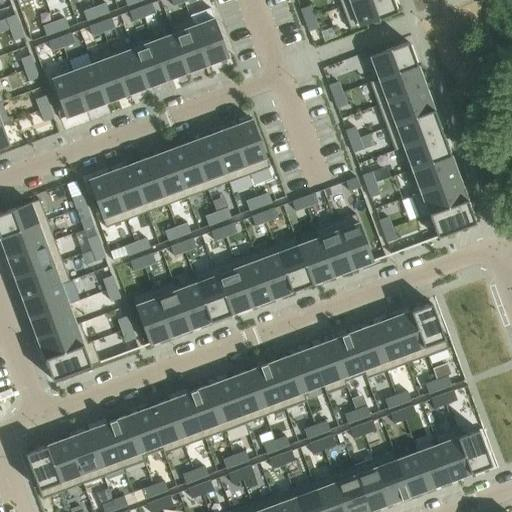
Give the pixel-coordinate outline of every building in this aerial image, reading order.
[(393,0),(360,0),(342,7),(351,30),(398,13),(393,0)] [(106,4),(95,8),(98,17),(109,13),(106,4)] [(152,4),(141,8),(144,18),(156,13),(152,4)] [(310,6),(301,9),(305,20),(314,17),(310,6)] [(95,8),(83,12),(87,21),(98,17),(95,8)] [(141,8),(130,13),(133,22),(144,18),(141,8)] [(16,15),(6,18),(11,30),(20,26),(16,15)] [(314,17),(305,20),(309,32),(318,28),(314,17)] [(191,18),(170,26),(188,73),(208,65),(191,18)] [(191,18),(208,65),(229,58),(215,19),(195,27),(191,18)] [(66,19),(54,23),(58,32),(69,28),(66,19)] [(112,19),(100,23),(104,33),(115,28),(112,19)] [(54,23),(43,27),(46,36),(58,32),(54,23)] [(100,23),(89,28),(92,37),(104,33),(100,23)] [(20,26),(11,30),(15,41),(24,38),(20,26)] [(152,37),(152,38),(168,80),(188,73),(170,26),(173,35),(154,42),(152,37)] [(71,34),(60,38),(63,48),(75,43),(71,34)] [(60,38),(49,43),(52,52),(63,48),(60,38)] [(152,38),(131,45),(147,88),(168,80),(152,38)] [(379,79),(370,82),(370,83),(417,65),(409,42),(371,57),(379,79)] [(110,48),(127,95),(147,88),(131,45),(112,52),(110,48)] [(110,48),(89,56),(107,103),(127,95),(110,48)] [(31,56),(21,59),(26,71),(35,67),(31,56)] [(92,65),(72,72),(87,110),(107,103),(89,56),(92,65)] [(417,65),(370,83),(379,106),(426,88),(417,65)] [(35,67),(26,71),(30,82),(39,79),(35,67)] [(72,72),(52,80),(66,118),(87,110),(72,72)] [(338,82),(329,85),(333,97),(343,93),(338,82)] [(426,88),(379,106),(387,128),(434,110),(426,88)] [(343,93),(333,97),(337,108),(347,104),(343,93)] [(46,96),(36,99),(41,111),(50,107),(46,96)] [(50,107),(41,111),(45,122),(54,119),(50,107)] [(434,110),(387,128),(395,151),(442,133),(434,110)] [(253,120),(231,128),(249,175),(270,167),(253,120)] [(2,125),(0,125),(0,149),(10,146),(2,125)] [(355,127),(346,131),(350,142),(359,138),(355,127)] [(231,128),(211,135),(229,183),(249,175),(231,128)] [(442,133),(395,151),(400,149),(408,171),(451,156),(442,133)] [(211,135),(191,143),(208,190),(229,183),(211,135)] [(359,138),(350,142),(354,153),(363,150),(359,138)] [(191,143),(171,150),(188,198),(208,190),(191,143)] [(171,150),(150,158),(168,205),(188,198),(171,150)] [(451,156),(408,171),(416,193),(412,195),(412,196),(459,178),(451,156)] [(150,158),(130,165),(148,213),(168,205),(150,158)] [(130,165),(110,173),(127,220),(148,213),(130,165)] [(372,172),(363,175),(367,187),(376,183),(372,172)] [(110,173),(89,181),(106,228),(127,220),(110,173)] [(357,178),(346,182),(349,191),(360,187),(357,178)] [(459,178),(412,196),(420,218),(468,201),(459,178)] [(376,183),(367,187),(371,198),(380,195),(376,183)] [(269,193),(257,198),(261,207),(272,203),(269,193)] [(314,193),(303,198),(307,207),(318,203),(314,193)] [(82,195),(73,198),(77,210),(86,206),(82,195)] [(257,198),(246,202),(250,211),(261,207),(257,198)] [(303,198),(292,202),(296,211),(307,207),(303,198)] [(40,200),(0,214),(0,237),(0,238),(48,220),(40,200)] [(468,201),(420,218),(420,219),(429,215),(438,238),(476,224),(468,201)] [(86,206),(77,210),(81,221),(90,217),(91,217),(86,206)] [(274,208),(263,213),(266,222),(278,218),(274,208)] [(228,209),(217,213),(220,222),(231,218),(228,209)] [(217,213),(205,217),(209,226),(220,222),(217,213)] [(263,213),(252,217),(255,226),(266,222),(263,213)] [(356,214),(335,222),(353,269),(374,262),(356,214)] [(388,217),(379,220),(383,232),(393,228),(388,217)] [(48,220),(0,238),(8,258),(55,241),(48,220)] [(335,222),(315,229),(333,277),(353,269),(335,222)] [(188,223),(176,228),(180,237),(191,233),(188,223)] [(234,223),(222,228),(226,237),(237,233),(234,223)] [(176,228),(165,232),(168,241),(180,237),(176,228)] [(222,228),(211,232),(214,241),(226,237),(222,228)] [(393,228),(383,232),(387,243),(397,240),(393,228)] [(295,237),(312,284),(333,277),(315,229),(315,230),(318,239),(299,246),(295,237)] [(97,236),(88,239),(92,250),(101,247),(97,235),(97,236)] [(295,237),(275,244),(292,292),(312,284),(295,237)] [(147,238),(136,243),(139,252),(150,248),(147,238)] [(193,238),(182,243),(185,252),(197,248),(193,238)] [(55,241),(8,258),(15,279),(63,261),(55,241)] [(136,243),(124,247),(128,256),(139,252),(136,243)] [(182,243),(171,247),(174,256),(185,252),(182,243)] [(275,244),(254,252),(272,299),(292,292),(275,244)] [(101,247),(92,250),(96,262),(106,258),(101,247)] [(254,252),(234,259),(252,307),(272,299),(254,252)] [(152,253),(141,258),(145,267),(156,263),(152,253)] [(141,258),(130,262),(133,271),(145,267),(141,258)] [(234,259),(214,267),(231,314),(252,307),(234,259)] [(63,261),(15,279),(23,299),(70,281),(63,261)] [(214,267),(194,274),(211,322),(231,314),(214,267)] [(174,282),(173,282),(191,329),(211,322),(194,274),(193,275),(195,279),(176,286),(174,282)] [(112,276),(103,279),(107,290),(116,287),(112,276)] [(70,281),(23,299),(30,319),(69,305),(61,285),(70,282),(70,281)] [(173,282),(153,289),(171,337),(191,329),(173,282)] [(116,287),(107,290),(111,302),(120,298),(116,287)] [(153,289),(132,297),(150,344),(171,337),(153,289)] [(432,304),(411,311),(428,356),(449,349),(432,304)] [(69,305),(30,319),(38,339),(81,323),(80,323),(76,324),(69,305)] [(411,311),(391,319),(408,364),(428,356),(411,311)] [(127,317),(118,320),(122,331),(131,328),(127,316),(127,317)] [(391,319),(371,326),(387,371),(408,364),(391,319)] [(81,323),(38,339),(45,360),(93,342),(92,341),(88,343),(81,323)] [(371,326),(350,334),(367,379),(387,371),(371,326)] [(131,328),(122,331),(126,342),(136,339),(135,338),(131,328)] [(350,334),(330,341),(347,386),(346,381),(365,374),(366,379),(367,379),(350,334)] [(330,341),(310,349),(327,394),(347,386),(330,341)] [(93,342),(45,360),(53,380),(100,363),(93,342)] [(310,349),(290,356),(306,401),(307,401),(304,392),(323,385),(326,394),(327,394),(310,349)] [(290,356),(269,364),(286,409),(306,401),(290,356)] [(269,364),(249,371),(266,416),(286,409),(269,364)] [(249,371),(229,379),(246,424),(266,416),(249,371)] [(448,376),(437,380),(440,390),(452,386),(448,376)] [(229,379),(209,386),(225,431),(246,424),(229,379)] [(437,380),(426,385),(429,394),(440,390),(437,380)] [(209,386),(188,394),(205,439),(225,431),(209,386)] [(408,391),(396,395),(400,405),(411,401),(408,391)] [(454,391),(442,395),(446,404),(457,400),(454,391)] [(188,394),(168,401),(185,446),(205,439),(188,394)] [(396,395),(385,400),(389,409),(400,405),(396,395)] [(442,395),(431,399),(434,409),(446,404),(442,395)] [(168,401),(148,409),(165,454),(185,446),(168,401)] [(367,406),(356,410),(359,420),(370,416),(367,406)] [(413,406),(402,410),(405,419),(417,415),(413,406)] [(148,409),(128,416),(144,461),(145,461),(143,456),(162,449),(164,454),(165,454),(148,409)] [(356,410),(345,415),(348,424),(359,420),(356,410)] [(402,410),(391,414),(394,424),(405,419),(402,410)] [(128,416),(107,424),(124,469),(144,461),(128,416)] [(327,421),(315,425),(319,435),(330,431),(327,421)] [(372,421),(361,425),(365,435),(376,430),(372,421)] [(107,424),(87,431),(104,476),(124,469),(107,424)] [(315,425),(304,430),(308,439),(319,435),(315,425)] [(361,425),(350,429),(353,439),(365,435),(361,425)] [(455,428),(455,429),(471,474),(492,466),(479,430),(459,437),(455,428)] [(455,429),(434,436),(451,481),(471,474),(455,429)] [(87,431),(67,439),(83,484),(104,476),(87,431)] [(286,436),(275,440),(278,450),(290,446),(286,436)] [(332,436),(321,440),(324,449),(335,445),(332,436)] [(437,445),(418,453),(431,489),(451,481),(434,436),(437,445)] [(67,439),(47,446),(63,491),(83,484),(67,439)] [(275,440),(264,445),(267,454),(278,450),(275,440)] [(321,440),(309,444),(313,454),(324,449),(321,440)] [(47,446),(26,454),(42,499),(63,491),(47,446)] [(246,451),(234,455),(238,465),(249,461),(246,451)] [(291,451),(280,455),(284,464),(295,460),(291,451)] [(394,451),(374,459),(390,504),(411,496),(394,451)] [(394,451),(411,496),(431,489),(418,453),(398,460),(394,451)] [(234,455),(223,460),(226,469),(238,465),(234,455)] [(280,455),(269,459),(272,469),(284,464),(280,455)] [(374,459),(353,466),(370,511),(390,504),(374,459)] [(205,466),(194,470),(197,480),(209,476),(205,466)] [(251,466),(240,470),(243,479),(254,475),(251,466)] [(353,466),(333,474),(347,511),(367,511),(370,511),(353,466)] [(194,470),(183,475),(186,484),(197,480),(194,470)] [(240,470),(228,474),(232,484),(243,479),(240,470)] [(347,511),(333,474),(313,481),(324,511),(347,511)] [(165,481),(153,485),(157,495),(168,491),(165,481)] [(210,481),(199,485),(203,494),(214,490),(210,481)] [(324,511),(313,481),(293,489),(301,511),(324,511)] [(153,485),(142,490),(145,499),(157,495),(153,485)] [(199,485),(188,489),(191,499),(203,494),(199,485)] [(301,511),(293,489),(272,496),(278,511),(301,511)] [(124,496),(113,500),(116,510),(127,506),(124,496)] [(170,496),(159,500),(162,510),(173,505),(170,496)] [(278,511),(272,496),(252,504),(255,511),(278,511)] [(113,500),(102,505),(104,511),(110,511),(116,510),(113,500)] [(159,500),(147,504),(150,511),(155,511),(162,510),(159,500)]
